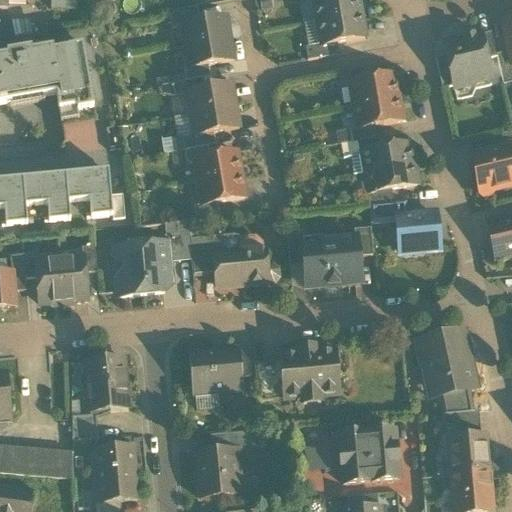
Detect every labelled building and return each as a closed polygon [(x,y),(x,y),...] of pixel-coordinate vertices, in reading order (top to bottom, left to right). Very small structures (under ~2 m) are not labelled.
[(51,0),(51,11),(75,11),(75,0),(51,0)] [(313,2),(317,24),(360,17),(357,0),(315,0),(313,1),(313,2)] [(304,26),(317,24),(313,2),(305,3),(299,4),(302,27),(304,26)] [(168,13),(171,30),(180,28),(180,27),(199,24),(197,8),(168,13)] [(364,40),(360,17),(317,24),(321,46),(321,48),(337,45),(364,40)] [(180,28),(184,49),(229,41),(226,19),(199,24),(180,27),(180,28)] [(10,23),(10,27),(12,40),(31,36),(29,22),(10,23)] [(508,54),(511,68),(511,67),(511,23),(502,26),(508,54)] [(308,49),(321,46),(317,24),(304,26),(308,49)] [(0,28),(0,41),(12,40),(10,27),(0,28)] [(485,62),(496,60),(496,57),(491,35),(479,38),(485,62)] [(454,88),(454,90),(489,82),(485,62),(479,38),(444,46),(447,58),(454,88)] [(233,63),(229,41),(184,49),(187,69),(187,71),(208,67),(233,63)] [(305,49),(307,62),(339,57),(337,45),(321,48),(321,46),(308,49),(305,49)] [(77,112),(93,110),(82,47),(50,52),(50,48),(26,52),(27,54),(11,57),(10,55),(0,56),(0,105),(11,104),(10,100),(41,94),(42,98),(56,96),(58,111),(76,108),(77,112)] [(508,54),(496,57),(496,60),(502,87),(511,84),(511,67),(511,68),(508,54)] [(435,60),(442,91),(454,88),(447,58),(435,60)] [(184,75),(185,83),(203,80),(210,79),(208,67),(187,71),(187,69),(183,70),(184,75)] [(339,75),(342,89),(350,87),(349,86),(365,83),(363,71),(339,75)] [(171,76),(172,85),(185,83),(184,75),(171,76)] [(350,87),(353,109),(398,101),(394,78),(365,83),(349,86),(350,87)] [(205,92),(203,80),(185,83),(172,85),(174,98),(186,96),(186,95),(205,92)] [(163,95),(174,98),(172,85),(162,87),(163,95)] [(186,96),(190,117),(235,109),(231,87),(205,92),(186,95),(186,96)] [(402,124),(398,101),(353,109),(357,131),(357,132),(373,129),(402,124)] [(239,131),(235,109),(190,117),(193,137),(193,138),(213,135),(239,131)] [(193,137),(190,117),(174,119),(177,140),(181,139),(193,137)] [(380,140),(375,141),(373,129),(357,132),(357,131),(349,132),(351,145),(357,144),(359,158),(363,157),(363,156),(382,152),(380,140)] [(337,148),(341,147),(351,145),(349,132),(336,135),(337,148)] [(511,148),(511,134),(500,137),(503,151),(511,148)] [(181,139),(184,152),(207,148),(215,147),(213,135),(193,138),(193,137),(181,139)] [(184,152),(181,139),(177,140),(171,141),(173,154),(184,152)] [(170,155),(173,154),(171,141),(161,141),(163,156),(170,155)] [(341,147),(344,160),(351,159),(359,158),(357,144),(351,145),(341,147)] [(363,156),(363,157),(366,176),(413,167),(410,147),(382,152),(363,156)] [(209,160),(207,148),(184,152),(186,165),(194,164),(193,163),(209,160)] [(478,196),(483,199),(490,198),(493,192),(511,188),(511,148),(503,151),(469,159),(470,160),(474,159),(480,184),(476,189),(478,196)] [(186,165),(184,152),(173,154),(170,155),(172,167),(186,165)] [(194,164),(197,184),(240,177),(237,155),(209,160),(193,163),(194,164)] [(354,178),(366,176),(363,157),(359,158),(351,159),(354,178)] [(417,187),(413,167),(366,176),(369,194),(369,196),(391,192),(417,187)] [(110,199),(108,175),(65,179),(68,205),(89,203),(90,221),(112,219),(110,199)] [(244,200),(240,177),(197,184),(201,207),(201,208),(217,205),(244,200)] [(68,205),(65,179),(22,183),(25,209),(47,207),(48,225),(70,223),(68,205)] [(25,209),(22,183),(0,185),(0,211),(4,211),(5,229),(27,227),(25,209)] [(367,195),(369,208),(393,205),(391,192),(369,196),(369,194),(367,195)] [(122,198),(110,199),(112,219),(112,223),(124,222),(122,198)] [(322,199),(323,212),(334,211),(333,198),(322,199)] [(369,208),(371,226),(396,224),(396,221),(407,220),(405,204),(393,205),(369,208)] [(193,208),(196,223),(220,221),(217,205),(201,208),(201,207),(193,208)] [(403,254),(407,257),(419,256),(422,252),(439,251),(436,218),(407,220),(396,221),(396,224),(399,254),(403,254)] [(511,218),(485,225),(494,265),(511,260),(511,218)] [(166,246),(168,265),(192,263),(190,242),(188,224),(164,226),(165,238),(164,238),(165,246),(166,246)] [(356,240),(358,260),(372,258),(370,231),(354,232),(354,240),(356,240)] [(286,238),(289,268),(304,267),(302,250),(304,250),(303,237),(286,238)] [(192,263),(193,278),(215,275),(213,258),(222,257),(220,239),(190,242),(192,263)] [(215,275),(216,291),(263,286),(265,288),(273,287),(278,281),(277,273),(271,268),(265,269),(264,253),(262,253),(261,246),(254,240),(245,241),(239,248),(240,255),(222,257),(213,258),(215,275)] [(324,288),(324,291),(360,288),(358,260),(356,240),(354,240),(333,242),(333,247),(320,248),(304,250),(302,250),(304,267),(306,290),(324,288)] [(116,282),(118,299),(163,295),(170,287),(168,265),(166,246),(165,246),(114,250),(114,258),(127,269),(116,282)] [(83,259),(84,275),(96,274),(94,248),(81,249),(82,259),(83,259)] [(36,256),(23,257),(25,281),(37,280),(35,264),(36,264),(36,256)] [(26,293),(25,281),(23,257),(10,258),(11,275),(12,275),(14,294),(26,293)] [(82,259),(59,261),(63,304),(87,302),(84,275),(83,259),(82,259)] [(39,306),(63,304),(59,261),(36,264),(35,264),(37,280),(39,306)] [(0,276),(0,310),(15,309),(14,294),(12,275),(11,275),(7,276),(0,276)] [(432,366),(439,398),(440,397),(467,391),(475,389),(463,335),(447,339),(441,346),(434,341),(416,345),(421,369),(422,369),(432,366)] [(281,365),(254,368),(253,352),(239,354),(241,381),(256,380),(258,404),(284,401),(281,365)] [(302,402),(302,407),(320,406),(320,400),(338,399),(336,381),(343,380),(348,374),(347,362),(341,357),(334,358),(334,355),(316,356),(316,352),(298,354),(298,358),(280,360),(281,365),(284,401),(284,403),(302,402)] [(191,358),(195,399),(218,397),(238,395),(234,354),(225,355),(225,357),(213,358),(213,356),(191,358)] [(85,365),(90,415),(128,411),(123,362),(85,365)] [(432,366),(422,369),(429,400),(439,398),(432,366)] [(0,378),(0,420),(10,419),(6,378),(0,378)] [(440,397),(444,417),(472,415),(467,391),(440,397)] [(218,397),(195,399),(195,414),(219,412),(218,397)] [(444,431),(454,430),(453,428),(479,426),(478,414),(472,415),(444,417),(442,417),(444,431)] [(72,420),(74,444),(98,442),(96,418),(72,420)] [(481,440),(479,426),(453,428),(454,430),(455,442),(481,440)] [(380,433),(366,434),(370,484),(398,482),(394,434),(382,435),(380,433)] [(342,487),(370,484),(366,434),(352,436),(350,438),(338,439),(342,487)] [(224,437),(225,450),(255,447),(253,435),(224,437)] [(449,443),(452,479),(488,475),(485,440),(481,440),(455,442),(449,443)] [(71,455),(5,449),(3,476),(72,482),(71,455)] [(100,503),(100,505),(118,503),(136,502),(132,450),(96,453),(100,503)] [(200,502),(239,499),(237,481),(234,453),(226,454),(196,457),(200,502)] [(491,511),(488,475),(452,479),(454,511),(491,511)] [(249,479),(237,481),(239,499),(251,498),(249,479)] [(0,511),(31,511),(34,496),(0,491),(0,511)] [(277,494),(278,506),(300,504),(298,492),(277,494)] [(344,498),(345,511),(379,508),(377,496),(344,498)] [(94,504),(94,511),(118,511),(118,503),(100,505),(100,503),(94,504)]
